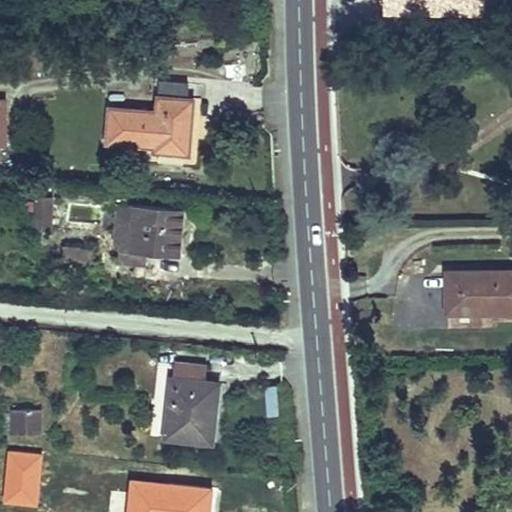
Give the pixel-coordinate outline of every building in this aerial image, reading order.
[(155,107),(109,105),(107,138),(143,141),(150,141),(150,147),(187,149),(189,124),(182,124),(185,80),(157,78),(155,107)] [(40,193),(37,226),(52,226),(54,194),(40,193)] [(129,203),(123,264),(150,265),(152,251),(184,251),(187,207),(129,203)] [(511,274),(444,279),(446,319),(511,315),(511,274)] [(172,374),(168,435),(213,438),(214,418),(209,418),(212,378),(205,378),(205,358),(177,358),(176,374),(172,374)] [(264,384),(267,414),(279,413),(276,383),(264,384)] [(38,403),(13,407),(15,434),(41,431),(38,403)] [(164,404),(156,404),(154,435),(162,436),(164,404)] [(34,468),(32,502),(54,503),(56,470),(34,468)] [(168,479),(166,511),(202,511),(204,482),(168,479)]
